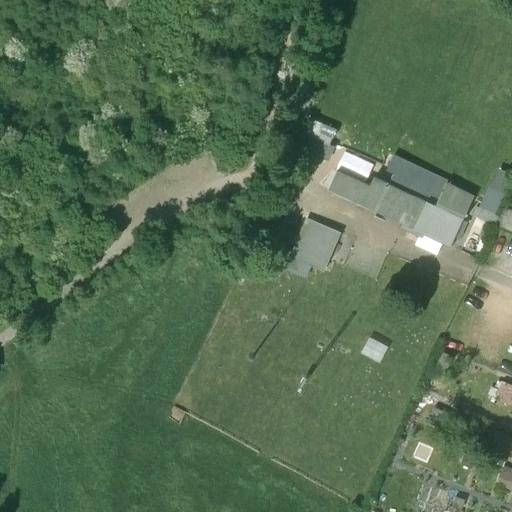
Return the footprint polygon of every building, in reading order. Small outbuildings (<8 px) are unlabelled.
[(441,192),(395,170),(388,184),(376,210),(450,245),(474,196),(445,183),(441,192)] [(369,186),(337,171),(329,188),(376,210),(388,184),(373,177),(369,186)] [(491,220),(503,182),(486,176),(473,214),(491,220)] [(340,233),(305,219),(284,269),(306,278),(311,266),(324,271),(340,233)] [(511,387),(496,385),(493,402),(511,404),(511,387)]
